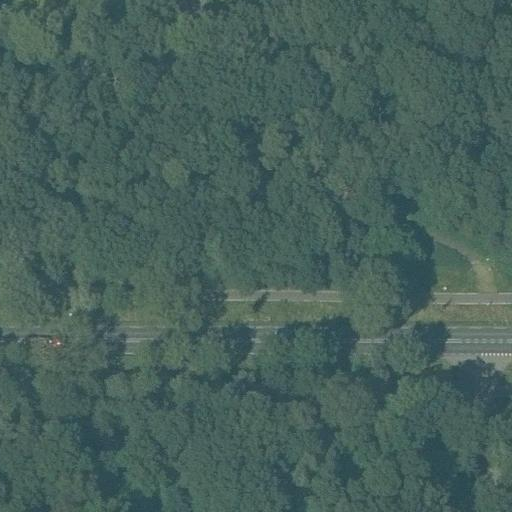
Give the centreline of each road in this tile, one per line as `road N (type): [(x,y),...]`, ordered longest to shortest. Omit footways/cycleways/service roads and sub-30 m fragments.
road 1 (unclassified): [(0,391),(481,391),(482,340)]
road 2 (primary): [(0,340),(482,340)]
road 3 (track): [(361,154),(293,0)]
